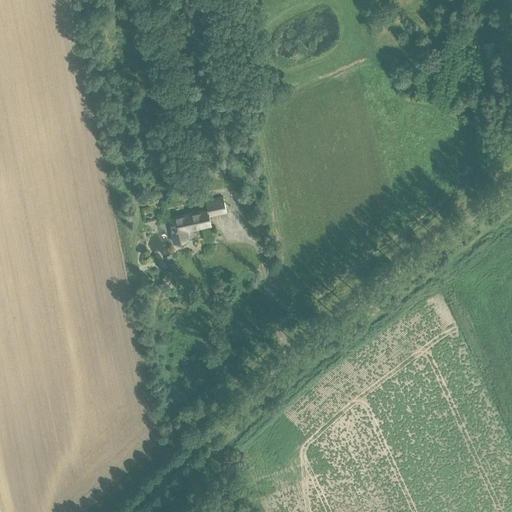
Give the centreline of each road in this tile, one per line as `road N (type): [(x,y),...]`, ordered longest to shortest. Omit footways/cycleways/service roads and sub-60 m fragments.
road 1 (unclassified): [(122,511),(511,178)]
road 2 (unknown): [(295,356),(240,216)]
